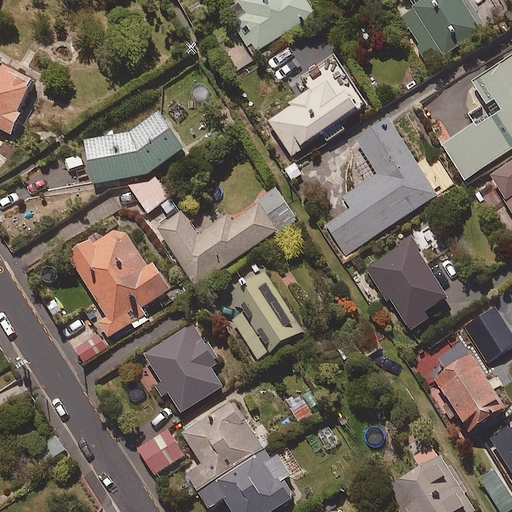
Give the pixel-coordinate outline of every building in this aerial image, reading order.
[(241,0),(249,11),(234,20),(252,51),(318,12),(311,0),(241,0)] [(411,0),(417,7),(402,17),(432,63),(504,14),(494,0),(411,0)] [(9,58),(0,52),(0,126),(11,133),(23,112),(18,109),(36,79),(6,61),(9,58)] [(511,56),(473,81),(487,103),(495,97),(501,107),(444,143),(466,178),(511,149),(511,56)] [(295,156),(307,148),(304,143),(365,103),(354,86),(341,94),(330,78),(291,103),(293,106),(271,120),(295,156)] [(188,146),(165,110),(134,128),(87,138),(96,180),(147,173),(188,146)] [(440,194),(391,118),(358,140),(380,173),(341,199),(348,210),(325,225),(345,256),(440,194)] [(344,121),(324,135),(330,144),(350,130),(344,121)] [(300,158),(286,168),(296,181),(309,171),(300,158)] [(511,161),(491,174),(511,207),(511,161)] [(133,189),(149,214),(162,206),(167,214),(178,208),(158,174),(133,189)] [(299,220),(278,186),(264,194),(286,228),(299,220)] [(264,200),(237,218),(233,213),(200,235),(183,209),(157,226),(196,283),(280,228),(264,200)] [(85,267),(80,270),(102,306),(95,310),(110,336),(134,322),(136,327),(150,318),(143,306),(173,289),(157,261),(149,265),(126,226),(106,238),(101,230),(73,247),(85,267)] [(451,295),(415,238),(368,268),(389,301),(391,299),(411,330),(432,317),(427,310),(451,295)] [(303,331),(265,271),(232,292),(245,312),(233,319),(258,359),(303,331)] [(219,363),(196,323),(147,353),(183,412),(226,386),(214,366),(219,363)] [(110,349),(98,331),(76,346),(88,364),(110,349)] [(383,347),(373,331),(358,341),(368,357),(383,347)] [(509,405),(466,340),(438,358),(442,364),(424,376),(451,418),(459,413),(470,431),(509,405)] [(0,371),(8,367),(0,353),(0,371)] [(259,408),(248,391),(184,431),(204,462),(188,472),(210,508),(226,498),(234,511),(271,511),(295,498),(283,480),(293,474),(280,454),(273,458),(247,416),(259,408)] [(186,455),(170,429),(139,449),(156,474),(186,455)] [(511,429),(494,442),(511,469),(511,429)] [(67,450),(57,435),(36,449),(46,464),(67,450)] [(474,511),(479,509),(436,441),(414,455),(421,466),(391,485),(408,511),(474,511)] [(506,511),(511,508),(511,493),(497,469),(481,479),(501,511),(506,511)]
